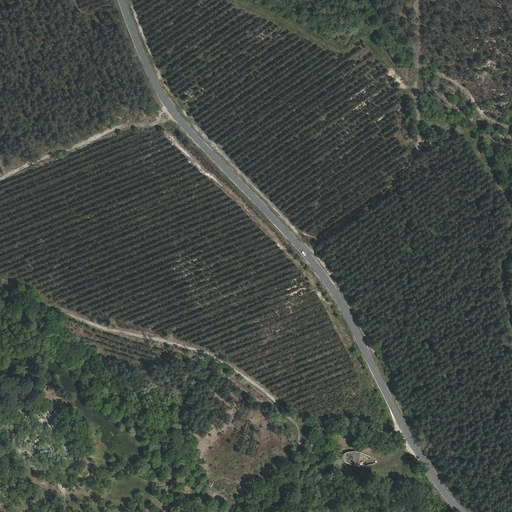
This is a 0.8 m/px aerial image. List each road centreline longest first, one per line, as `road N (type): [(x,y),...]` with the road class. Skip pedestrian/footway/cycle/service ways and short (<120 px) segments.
road 1 (tertiary): [(122,0),(157,88),(330,285),(415,448),(461,511)]
road 2 (track): [(0,288),(125,334),(205,352),(277,400),(299,428),(382,434),(403,426)]
road 3 (track): [(236,0),(338,52),(358,37),(416,79),(419,0)]
road 4 (track): [(0,180),(119,127),(178,118)]
